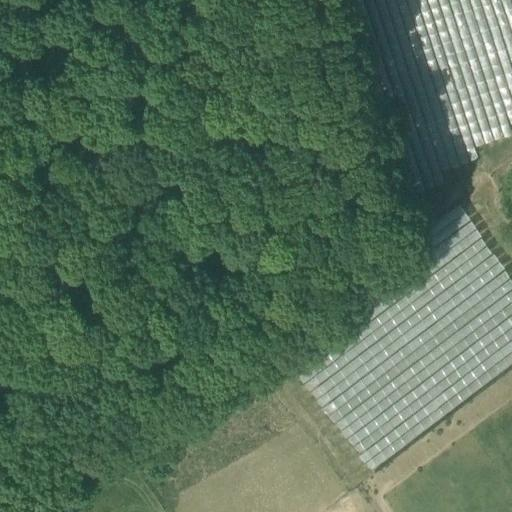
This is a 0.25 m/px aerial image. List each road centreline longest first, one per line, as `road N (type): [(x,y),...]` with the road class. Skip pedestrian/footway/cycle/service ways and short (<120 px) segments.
road 1 (track): [(511,148),(459,183),(423,240),(274,341)]
road 2 (track): [(423,240),(346,0)]
